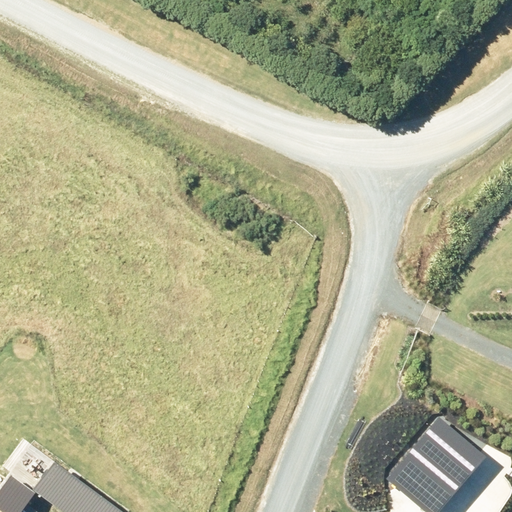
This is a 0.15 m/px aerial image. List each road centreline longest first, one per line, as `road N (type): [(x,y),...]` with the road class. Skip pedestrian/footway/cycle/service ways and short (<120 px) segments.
road 1 (unclassified): [(365,161),(273,129),(11,0)]
road 2 (unclassified): [(280,511),(351,335),(371,254),(365,161)]
road 3 (unclassified): [(511,93),(465,132),(365,161)]
